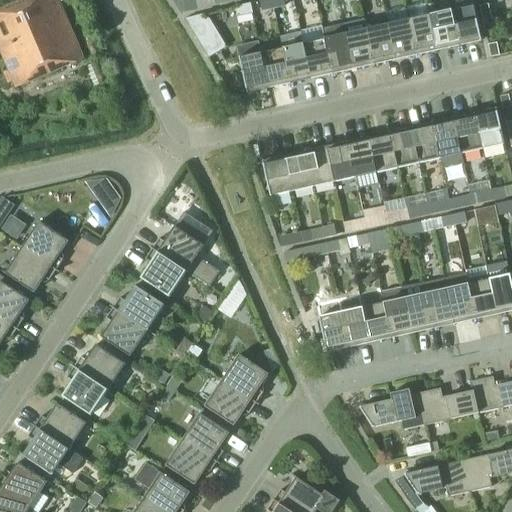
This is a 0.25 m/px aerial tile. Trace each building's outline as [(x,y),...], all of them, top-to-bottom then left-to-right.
[(12,0),(13,2),(0,7),(0,54),(14,87),(83,58),(58,0),(12,0)] [(186,11),(184,1),(183,0),(172,0),(181,12),(186,11)] [(186,11),(205,7),(203,0),(189,0),(184,1),(186,11)] [(274,9),(271,0),(266,0),(259,2),(262,12),(274,9)] [(283,0),(271,0),(274,9),(286,6),(283,0)] [(251,3),(238,6),(241,17),(253,13),(251,3)] [(482,19),(491,17),(488,4),(480,6),(482,19)] [(459,45),(481,41),(473,5),(451,10),(459,45)] [(459,45),(451,10),(430,14),(438,50),(459,45)] [(417,55),(438,50),(430,14),(409,19),(417,55)] [(204,16),(188,20),(199,38),(212,30),(204,16)] [(491,17),(482,19),(485,31),(494,29),(491,17)] [(396,60),(417,55),(409,19),(388,24),(396,60)] [(353,69),(345,33),(343,24),(322,29),(324,38),(332,74),(353,69)] [(374,64),(396,60),(388,24),(366,29),(374,64)] [(366,29),(345,33),(353,69),(374,64),(366,29)] [(290,83),(311,78),(303,43),(302,43),(300,32),(280,37),(282,47),(290,83)] [(332,74),(324,38),(303,43),(311,78),(332,74)] [(269,88),(261,52),(259,42),(237,47),(247,93),(269,88)] [(497,43),(488,44),(491,57),(499,55),(497,43)] [(269,88),(290,83),(282,47),(261,52),(269,88)] [(509,95),(500,97),(503,109),(511,107),(509,95)] [(482,149),(504,144),(496,108),(474,113),(482,149)] [(461,153),(482,149),(474,113),(453,118),(461,153)] [(461,153),(453,118),(432,122),(440,158),(461,153)] [(419,163),(440,158),(432,122),(411,127),(419,163)] [(411,127),(389,132),(397,168),(419,163),(411,127)] [(376,172),(397,168),(389,132),(368,136),(376,172)] [(376,172),(368,136),(347,141),(355,177),(376,172)] [(334,182),(355,177),(347,141),(326,146),(334,182)] [(334,182),(326,146),(305,151),(313,186),(334,182)] [(292,191),(313,186),(305,151),(284,155),(292,191)] [(292,191),(284,155),(262,160),(270,196),(292,191)] [(107,179),(86,182),(111,218),(121,199),(107,179)] [(503,187),(491,189),(493,199),(505,197),(503,187)] [(491,189),(470,194),(472,204),(493,199),(491,189)] [(470,194),(449,199),(451,209),(472,204),(470,194)] [(2,198),(0,201),(0,228),(15,207),(2,198)] [(439,212),(451,209),(449,199),(437,201),(439,212)] [(511,202),(495,206),(497,215),(511,211),(511,202)] [(422,215),(419,205),(407,208),(409,218),(422,215)] [(478,226),(498,222),(497,215),(495,206),(475,210),(478,226)] [(364,211),(365,217),(367,227),(388,223),(386,214),(384,207),(364,211)] [(396,221),(409,218),(407,208),(394,210),(396,221)] [(467,223),(464,213),(452,215),(455,225),(467,223)] [(455,225),(452,215),(441,218),(443,228),(455,225)] [(367,227),(365,217),(352,219),(355,230),(367,227)] [(22,247),(56,269),(63,259),(58,256),(68,240),(39,221),(22,247)] [(424,232),(422,222),(410,225),(412,235),(424,232)] [(324,237),(336,234),(334,224),(322,227),(324,237)] [(412,235),(410,225),(398,227),(400,237),(412,235)] [(159,238),(152,248),(186,271),(204,245),(174,226),(164,241),(159,238)] [(312,239),(324,237),(322,227),(310,229),(312,239)] [(303,242),(301,231),(289,234),(291,244),(303,242)] [(382,242),(380,231),(367,234),(370,244),(382,242)] [(370,244),(367,234),(347,239),(349,249),(370,244)] [(349,249),(347,239),(325,243),(327,254),(349,249)] [(327,254),(325,243),(313,246),(316,256),(327,254)] [(49,280),(56,269),(22,247),(5,273),(34,292),(44,276),(49,280)] [(186,271),(152,248),(145,259),(150,262),(140,278),(169,297),(186,271)] [(284,252),(286,263),(306,259),(303,248),(284,252)] [(511,310),(511,283),(510,274),(507,260),(486,265),(489,278),(497,314),(511,310)] [(466,274),(468,283),(476,319),(497,314),(489,278),(486,265),(465,269),(466,274)] [(444,278),(454,324),(476,319),(468,283),(466,274),(444,278)] [(423,283),(433,328),(454,324),(444,278),(423,283)] [(0,317),(17,328),(24,318),(19,315),(29,299),(0,280),(0,317)] [(402,288),(412,333),(433,328),(423,283),(402,288)] [(113,308),(147,330),(164,304),(135,285),(125,301),(120,297),(113,308)] [(381,293),(383,302),(391,338),(412,333),(402,288),(381,293)] [(391,338),(383,302),(362,307),(370,343),(391,338)] [(212,312),(203,306),(195,318),(204,324),(212,312)] [(362,307),(341,311),(349,347),(370,343),(362,307)] [(147,330),(113,308),(106,318),(111,321),(101,337),(130,356),(147,330)] [(349,347),(341,311),(319,316),(327,352),(349,347)] [(10,339),(17,328),(0,317),(0,343),(5,336),(10,339)] [(184,338),(177,350),(185,355),(192,344),(184,338)] [(81,356),(74,367),(108,389),(125,363),(96,344),(86,360),(81,356)] [(202,350),(192,344),(185,355),(195,362),(202,350)] [(239,354),(222,380),(256,403),(263,393),(258,389),(268,374),(239,354)] [(91,415),(108,389),(74,367),(67,377),(72,380),(62,396),(91,415)] [(170,375),(160,369),(154,378),(164,384),(170,375)] [(166,386),(175,392),(182,381),(173,376),(166,386)] [(511,381),(495,385),(493,377),(481,379),(488,411),(511,405),(511,381)] [(488,411),(481,379),(470,382),(472,391),(442,397),(440,389),(418,393),(425,425),(488,411)] [(249,413),(256,403),(222,380),(204,406),(234,425),(244,410),(249,413)] [(169,402),(175,392),(166,386),(160,396),(169,402)] [(425,425),(418,393),(359,407),(372,427),(401,421),(403,430),(425,425)] [(41,415),(35,426),(69,449),(86,423),(57,403),(46,419),(41,415)] [(199,414),(183,439),(217,462),(224,452),(219,448),(229,433),(199,414)] [(137,429),(145,434),(154,421),(146,416),(137,429)] [(52,474),(59,463),(74,472),(83,459),(68,450),(69,449),(35,426),(28,436),(33,440),(22,455),(52,474)] [(499,438),(497,430),(485,433),(487,441),(499,438)] [(217,462),(183,439),(165,465),(195,484),(205,469),(210,472),(217,462)] [(437,442),(429,443),(431,452),(431,453),(439,451),(437,442)] [(429,443),(406,448),(408,457),(431,452),(429,443)] [(511,449),(463,460),(470,492),(492,487),(490,478),(511,472),(511,449)] [(463,460),(403,473),(395,481),(415,510),(424,504),(417,494),(446,488),(448,496),(470,492),(463,460)] [(2,475),(0,477),(0,488),(29,508),(47,482),(17,463),(7,478),(2,475)] [(190,492),(160,473),(147,464),(136,480),(149,489),(143,498),(164,511),(183,511),(184,511),(179,507),(190,492)] [(281,489),(274,500),(292,511),(314,511),(318,507),(324,511),(331,511),(339,500),(324,490),(321,494),(296,477),(286,493),(281,489)] [(26,511),(29,508),(0,488),(0,511),(26,511)] [(97,508),(103,498),(95,492),(88,502),(97,508)] [(77,511),(80,511),(86,503),(77,497),(70,508),(77,511)] [(164,511),(143,498),(134,511),(164,511)] [(292,511),(274,500),(267,510),(269,511),(292,511)]
